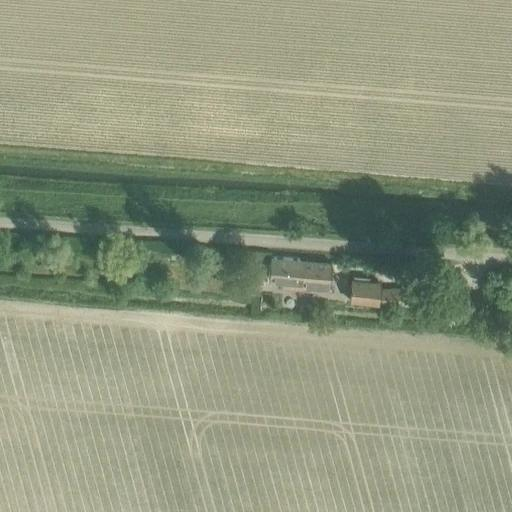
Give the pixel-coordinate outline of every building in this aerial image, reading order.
[(511,226),(482,223),(482,237),(511,238),(511,226)] [(281,278),(281,287),(300,289),(300,288),(328,290),(331,262),(270,257),(268,277),(281,278)] [(236,295),(253,296),(255,274),(238,273),(236,295)] [(379,282),(351,280),(349,301),(378,302),(379,282)] [(428,285),(399,283),(399,288),(381,288),(381,302),(398,302),(398,304),(426,306),(428,285)]
